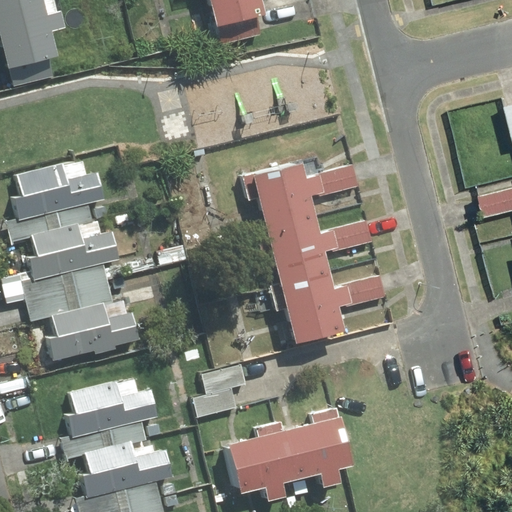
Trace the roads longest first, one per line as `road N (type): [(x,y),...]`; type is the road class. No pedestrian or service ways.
road 1 (residential): [(467,359),(387,75)]
road 2 (residential): [(387,75),(511,45)]
